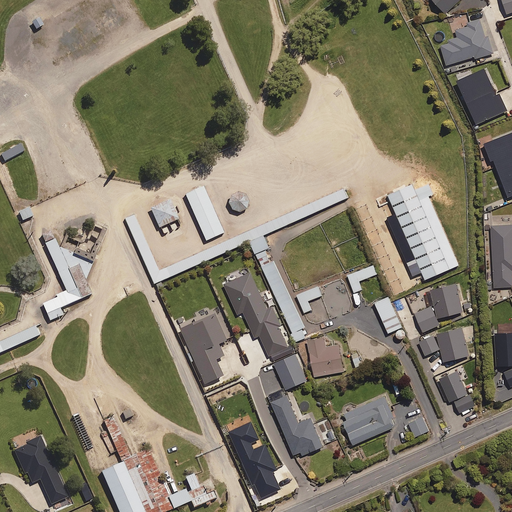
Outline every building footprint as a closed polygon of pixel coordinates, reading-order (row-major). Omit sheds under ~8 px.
[(459,0),(433,0),(445,13),(459,0)] [(511,0),(502,0),(507,13),(511,11),(511,0)] [(44,24),(40,17),(33,22),(37,28),(44,24)] [(485,36),(479,19),(466,23),(467,25),(453,30),(455,37),(448,40),(449,43),(440,46),(447,65),(475,56),(475,58),(494,53),(488,35),(485,36)] [(496,94),(485,68),(457,81),(476,124),(507,110),(499,93),(496,94)] [(511,132),(484,143),(491,160),(493,159),(508,197),(511,195),(511,132)] [(22,144),(1,154),(4,160),(25,150),(22,144)] [(459,264),(429,195),(434,193),(429,182),(415,189),(412,182),(387,193),(425,279),(459,264)] [(203,186),(184,194),(205,240),(224,232),(203,186)] [(125,217),(154,283),(249,240),(255,252),(265,248),(269,246),(264,234),(348,196),(344,187),(160,269),(134,213),(125,217)] [(247,207),(249,201),(247,195),(241,191),(238,191),(235,192),(230,196),(228,202),(229,205),(233,210),(239,212),(242,211),(247,207)] [(169,199),(149,207),(158,227),(178,219),(169,199)] [(33,215),(30,207),(20,211),(24,220),(33,215)] [(511,224),(491,226),(495,287),(511,286),(511,224)] [(59,246),(51,228),(40,233),(65,290),(55,294),(56,296),(41,303),(49,321),(63,315),(60,307),(92,293),(85,279),(93,262),(59,246)] [(305,326),(274,259),(271,260),(265,248),(255,252),(261,265),(292,333),(291,334),(295,342),(306,337),(302,328),(305,326)] [(377,274),(373,265),(347,275),(354,292),(362,289),(359,281),(377,274)] [(267,309),(250,272),(224,284),(237,314),(243,311),(255,338),(260,336),(269,355),(288,347),(279,326),(281,325),(272,306),(267,309)] [(456,282),(430,289),(438,319),(464,312),(456,282)] [(322,295),(317,284),(296,293),(304,312),(311,309),(308,301),(322,295)] [(388,295),(374,302),(388,333),(403,326),(388,295)] [(439,324),(431,305),(414,313),(422,332),(439,324)] [(226,340),(214,314),(180,330),(204,384),(222,376),(215,360),(223,356),(218,344),(226,340)] [(35,325),(0,340),(0,351),(39,334),(35,325)] [(469,355),(462,326),(420,337),(425,354),(441,350),(444,362),(469,355)] [(511,364),(511,332),(495,333),(497,366),(511,364)] [(325,337),(307,340),(314,377),(344,371),(339,343),(326,346),(325,337)] [(307,380),(295,353),(274,362),(286,389),(307,380)] [(511,386),(511,368),(503,372),(509,387),(511,386)] [(459,413),(476,406),(468,390),(466,391),(457,370),(439,378),(449,401),(453,400),(459,413)] [(385,395),(344,413),(347,420),(342,422),(353,445),(393,427),(393,425),(395,424),(392,418),(395,417),(385,395)] [(226,406),(214,411),(246,484),(283,468),(277,454),(267,459),(256,434),(262,431),(247,397),(231,404),(257,463),(252,465),(226,406)] [(292,403),(274,410),(293,455),(301,451),(303,454),(323,446),(311,417),(299,421),(292,403)] [(131,407),(122,410),(127,419),(135,416),(131,407)] [(103,421),(121,462),(144,511),(143,511),(166,511),(190,502),(193,508),(217,498),(213,489),(206,492),(203,485),(199,486),(193,473),(185,477),(191,490),(187,492),(185,488),(168,496),(147,449),(130,456),(112,416),(103,421)] [(428,431),(422,417),(407,423),(413,437),(428,431)] [(332,430),(323,433),(326,443),(335,440),(332,430)] [(121,462),(100,471),(118,511),(143,511),(144,511),(121,462)]
